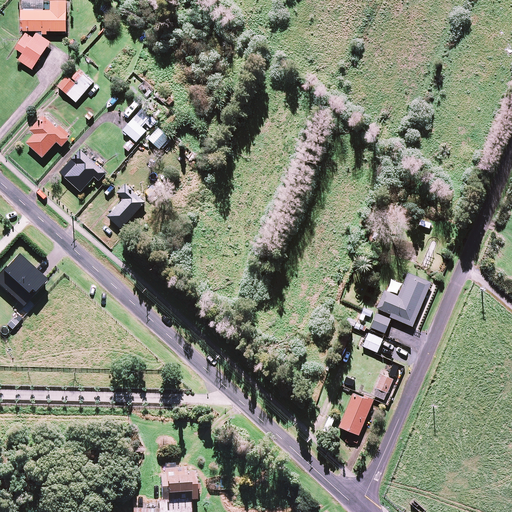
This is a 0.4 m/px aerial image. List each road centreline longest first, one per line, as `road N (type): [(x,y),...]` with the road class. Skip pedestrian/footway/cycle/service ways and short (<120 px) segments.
road 1 (residential): [(0,181),(355,505)]
road 2 (residential): [(511,156),(355,505)]
